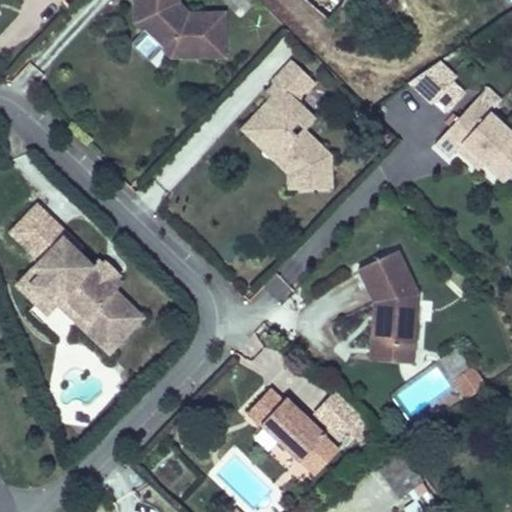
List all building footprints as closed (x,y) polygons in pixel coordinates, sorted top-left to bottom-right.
[(60,0),(29,0),(0,25),(0,60),(0,61),(64,4),(60,0)] [(149,0),(131,0),(131,19),(136,22),(150,8),(149,0)] [(149,0),(150,8),(136,22),(170,51),(222,51),(224,8),(198,7),(198,13),(180,0),(149,0)] [(337,17),(351,0),(309,0),(333,21),(337,17)] [(377,2),(374,0),(351,0),(337,17),(352,30),(377,2)] [(408,86),(443,117),(469,88),(434,56),(408,86)] [(279,104),(271,97),(259,111),(273,127),(258,144),(287,170),(288,189),(331,187),(330,150),(306,127),(297,135),(288,125),(306,108),(298,101),(315,83),(293,57),(272,78),(276,82),(288,93),(279,104)] [(266,93),(271,97),(279,104),(288,93),(276,82),(266,93)] [(507,178),(511,172),(511,126),(476,95),(438,139),(451,151),(457,146),(477,164),(482,156),(507,178)] [(315,118),(306,108),(288,125),(297,135),(306,127),(315,118)] [(273,127),(259,111),(244,128),(258,144),(273,127)] [(123,278),(118,273),(104,261),(100,256),(95,261),(66,233),(69,229),(40,200),(14,228),(43,255),(20,279),(39,300),(55,283),(89,313),(85,317),(115,344),(146,312),(134,302),(130,305),(126,301),(129,296),(116,285),(123,278)] [(379,341),(412,342),(416,292),(396,246),(360,264),(372,297),(381,297),(379,341)] [(104,261),(118,273),(122,268),(109,256),(104,261)] [(109,349),(115,344),(85,317),(89,313),(55,283),(39,300),(50,310),(58,301),(109,349)] [(410,357),(412,342),(379,341),(381,297),(372,297),(368,353),(410,357)] [(46,314),(56,333),(70,326),(60,307),(46,314)] [(459,385),(471,401),(488,388),(475,374),(459,385)] [(310,471),(337,445),(302,406),(298,410),(282,397),(262,421),(310,471)] [(350,458),(337,445),(310,471),(324,485),(350,458)] [(397,504),(427,484),(408,454),(376,476),(397,504)]
